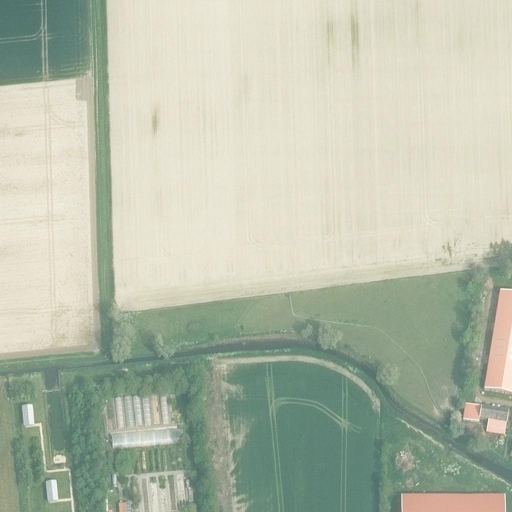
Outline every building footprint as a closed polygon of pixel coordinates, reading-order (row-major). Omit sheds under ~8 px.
[(484,391),(511,395),(511,293),(499,292),(484,391)] [(169,389),(109,391),(110,423),(174,421),(173,396),(169,397),(169,389)] [(481,408),(478,421),(488,423),(486,434),(504,437),(508,413),(491,410),(481,408)] [(32,409),(23,409),(25,423),(33,422),(32,409)] [(115,440),(187,437),(186,422),(115,426),(115,440)] [(177,468),(177,480),(188,480),(188,468),(177,468)] [(56,484),(47,485),(49,499),(57,498),(56,484)] [(400,511),(505,511),(505,497),(401,496),(400,511)]
